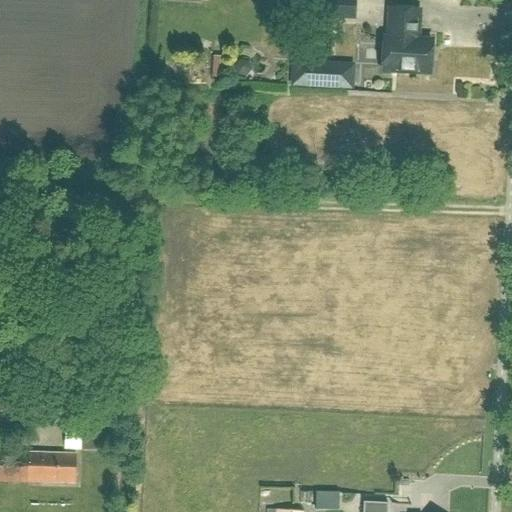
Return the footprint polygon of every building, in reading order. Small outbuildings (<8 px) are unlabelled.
[(330,18),(330,0),(311,0),(311,17),(330,18)] [(338,0),(339,10),(361,10),(361,0),(338,0)] [(418,41),(419,11),(390,10),(388,40),(384,39),(383,71),(431,74),(432,42),(418,41)] [(307,70),(306,86),(337,87),(337,71),(307,70)] [(93,407),(94,390),(64,388),(63,405),(93,407)] [(0,424),(10,425),(12,391),(0,390),(0,424)] [(75,483),(76,457),(29,455),(29,453),(0,451),(0,482),(28,484),(28,482),(75,483)] [(313,507),(336,507),(336,491),(313,491),(313,507)] [(387,511),(388,504),(364,503),(363,511),(387,511)]
